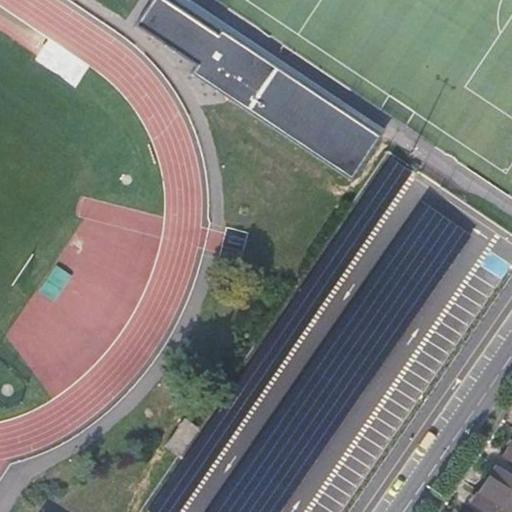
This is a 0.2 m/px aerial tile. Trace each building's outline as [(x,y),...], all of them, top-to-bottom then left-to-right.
[(192,67),(349,174),(379,131),(222,23),(218,29),(174,0),(148,0),(136,18),(197,59),(192,67)] [(222,23),(379,131),(384,123),(199,0),(174,0),(218,29),(222,23)] [(146,511),(181,511),(412,172),(388,156),(146,511)] [(207,511),(281,511),(472,235),(422,201),(207,511)] [(180,454),(197,429),(185,421),(167,446),(179,455),(180,454)] [(324,492),(346,508),(370,473),(348,457),(324,492)] [(511,511),(511,476),(496,465),(470,503),(483,511),(511,511)]
